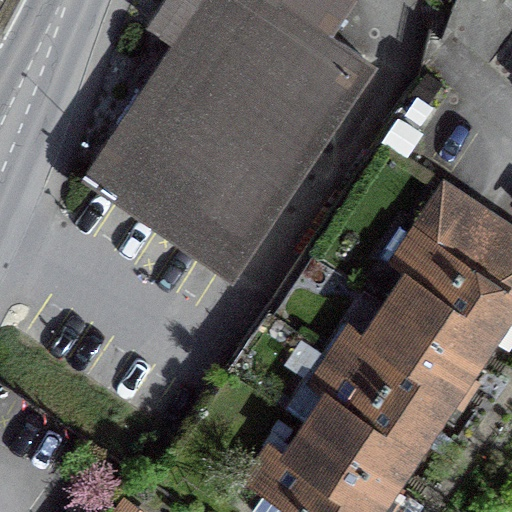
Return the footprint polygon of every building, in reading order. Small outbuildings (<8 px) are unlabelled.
[(350,0),(171,0),(154,25),(179,42),(117,135),(170,171),(204,193),(175,236),(220,266),(362,56),(332,36),(354,2),(350,0)] [(409,233),(428,245),(511,301),(511,227),(444,182),(409,233)] [(511,301),(428,245),(409,233),(398,225),(379,254),(409,274),(388,305),(472,361),(511,301)] [(472,361),(388,305),(367,336),(342,320),(323,348),(348,364),(432,421),(472,361)] [(348,364),(323,348),(284,406),(309,422),(308,424),(392,480),(432,421),(348,364)] [(370,511),(392,480),(308,424),(251,509),(255,511),(297,511),(301,507),(309,511),(370,511)] [(141,511),(126,500),(115,511),(141,511)]
